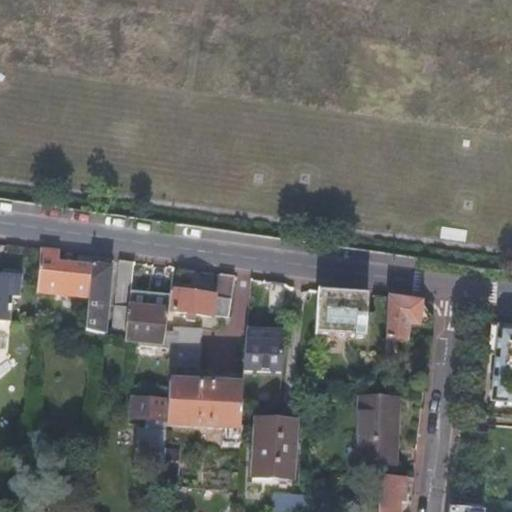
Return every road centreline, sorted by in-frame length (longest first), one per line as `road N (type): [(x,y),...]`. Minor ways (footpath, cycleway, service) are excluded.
road 1 (residential): [(0,226),(455,288)]
road 2 (residential): [(455,288),(429,511)]
